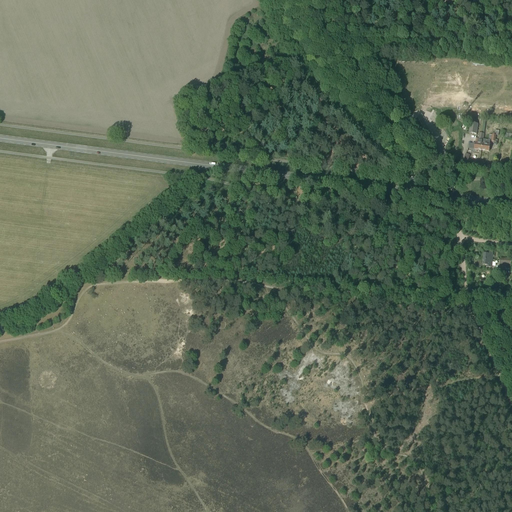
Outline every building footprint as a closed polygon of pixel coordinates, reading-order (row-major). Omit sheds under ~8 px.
[(438,153),(420,118),(414,121),(432,156),(438,153)] [(475,134),(475,124),(467,123),(467,134),(475,134)] [(476,139),(475,150),(489,151),(490,141),(495,142),(496,134),(499,135),(499,131),(495,131),(494,135),(489,134),(488,141),(483,140),(484,134),(480,134),(479,139),(476,139)] [(483,252),(483,264),(486,264),(486,266),(486,267),(487,267),(493,267),(493,258),(496,258),(496,255),(494,255),(494,253),(493,253),(489,253),(483,252)] [(511,267),(511,258),(505,257),(505,258),(500,258),(500,265),(504,265),(504,267),(511,267)]
